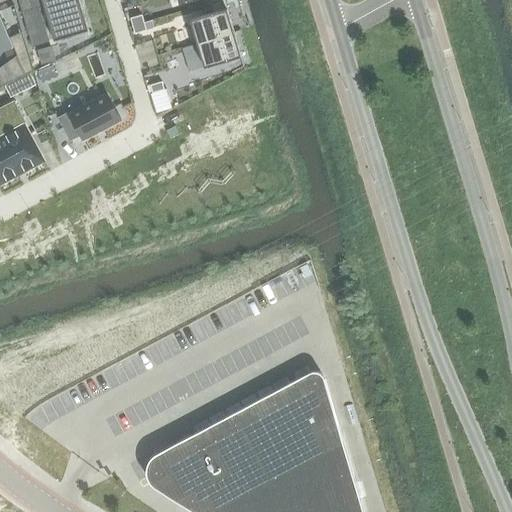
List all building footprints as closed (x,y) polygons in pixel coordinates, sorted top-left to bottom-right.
[(41,0),(53,40),(87,30),(78,0),(41,0)] [(211,12),(189,19),(197,43),(234,32),(224,0),(213,0),(208,2),(211,12)] [(38,6),(21,11),(31,47),(49,42),(38,6)] [(141,15),(129,18),(132,26),(143,22),(141,15)] [(0,53),(11,48),(0,22),(0,53)] [(143,22),(132,26),(134,34),(145,30),(143,22)] [(0,85),(31,70),(20,32),(9,38),(13,47),(17,56),(0,67),(0,85)] [(234,32),(197,43),(204,67),(240,56),(241,56),(234,32)] [(52,66),(36,72),(41,82),(56,76),(52,66)] [(30,73),(18,79),(24,91),(35,85),(30,73)] [(160,79),(149,83),(151,90),(163,87),(160,79)] [(79,135),(82,140),(120,120),(106,94),(68,114),(67,112),(56,117),(58,120),(69,141),(79,135)] [(0,117),(0,182),(42,160),(24,127),(26,126),(13,102),(0,108),(0,115),(1,117),(0,117)] [(48,139),(44,130),(36,135),(40,143),(48,139)] [(308,373),(167,448),(197,504),(192,511),(361,511),(322,379),(320,375),(318,373),(315,372),(313,372),(310,372),(308,373)]
